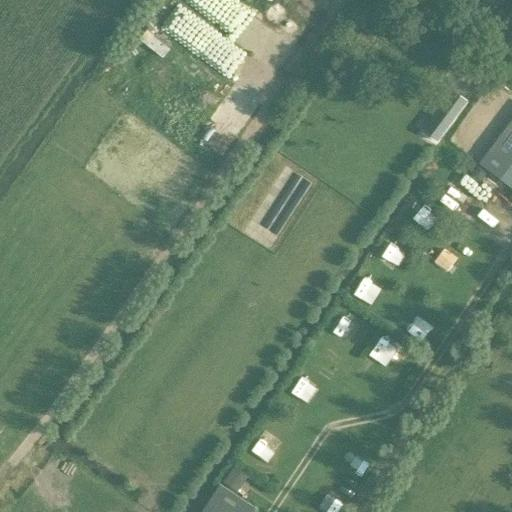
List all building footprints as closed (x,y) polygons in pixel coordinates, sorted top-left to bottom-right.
[(179,0),(241,37),(259,8),(245,0),(179,0)] [(363,0),(357,11),(378,24),(388,8),(375,0),(363,0)] [(236,42),(194,13),(174,41),(217,70),(236,42)] [(437,121),(446,128),(456,114),(446,107),(442,104),(432,118),(437,121)] [(511,119),(479,164),(511,187),(511,119)] [(476,181),(481,181),(486,174),(485,169),(478,164),(470,176),(476,181)] [(376,260),(394,270),(404,252),(385,242),(376,260)] [(362,278),(353,293),(370,304),(380,289),(362,278)] [(335,318),(329,328),(345,338),(352,328),(335,318)] [(368,357),(386,365),(395,345),(377,337),(368,357)] [(294,378),(287,390),(312,407),(320,395),(294,378)] [(251,451),(277,468),(286,454),(260,437),(251,451)] [(236,490),(246,475),(234,467),(224,481),(236,490)] [(252,511),(255,508),(219,485),(201,511),(252,511)]
